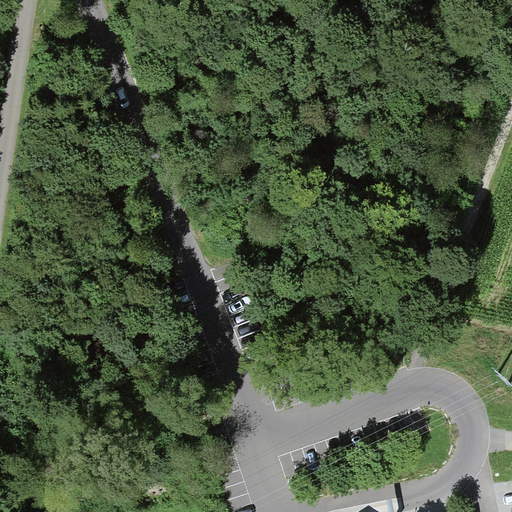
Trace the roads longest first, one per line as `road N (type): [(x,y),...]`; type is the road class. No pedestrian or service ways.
road 1 (unclassified): [(236,400),(88,0)]
road 2 (track): [(511,102),(424,326),(417,388)]
road 3 (unclassified): [(0,191),(28,0)]
